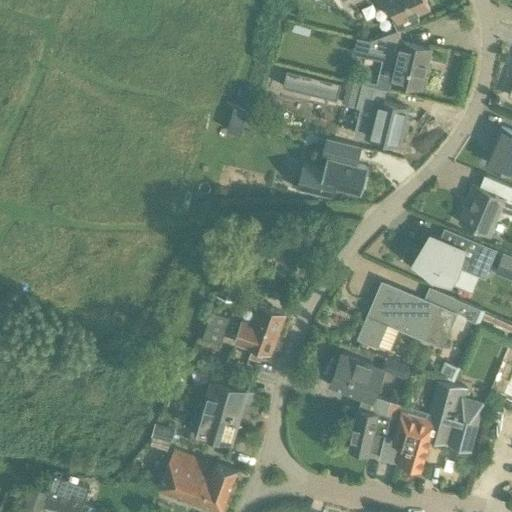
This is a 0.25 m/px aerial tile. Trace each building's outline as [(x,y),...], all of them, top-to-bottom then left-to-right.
[(389,8),(392,7),(397,18),(393,20),(398,30),(419,20),(416,11),(429,5),(426,0),(384,0),(388,9),(389,8)] [(371,40),(369,48),(384,52),(378,77),(422,88),(432,49),(403,42),(399,31),(371,40)] [(360,37),(358,45),(369,48),(371,40),(360,37)] [(362,83),(348,80),(343,100),(357,104),(362,83)] [(372,80),(371,85),(385,89),(389,90),(390,84),(372,80)] [(356,107),(360,108),(354,133),(398,144),(408,107),(382,100),(385,89),(371,85),(370,85),(362,83),(357,104),(356,107)] [(235,105),(229,130),(242,134),(248,108),(235,105)] [(511,130),(502,126),(487,162),(511,172),(511,130)] [(303,160),(296,187),(332,197),(334,186),(361,194),(368,166),(347,161),(348,155),(358,158),(362,146),(326,137),(322,154),(327,156),(324,166),(303,160)] [(511,186),(509,185),(504,198),(473,185),(467,200),(469,201),(460,221),(489,233),(496,218),(507,214),(511,216),(511,186)] [(484,277),(496,249),(445,227),(441,238),(430,234),(419,260),(437,268),(434,277),(450,284),(458,265),(484,277)] [(495,272),(511,278),(511,256),(503,253),(495,272)] [(228,263),(217,295),(235,301),(246,269),(228,263)] [(483,310),(454,298),(429,287),(424,300),(384,282),(360,338),(377,345),(387,322),(442,345),(451,323),(462,328),(467,316),(478,321),(483,310)] [(260,305),(253,324),(252,325),(278,335),(285,314),(260,305)] [(220,343),(230,315),(211,309),(202,337),(220,343)] [(234,340),(241,317),(231,313),(224,337),(234,340)] [(252,325),(253,324),(242,321),(235,341),(252,347),(249,355),(261,360),(264,352),(271,354),(278,335),(252,325)] [(386,415),(389,401),(373,395),(383,370),(342,354),(330,384),(363,397),(359,408),(386,415)] [(392,371),(396,361),(384,356),(380,366),(392,371)] [(444,360),(438,375),(453,380),(459,366),(444,360)] [(403,444),(398,461),(422,467),(431,437),(445,441),(450,442),(471,448),(479,419),(473,417),(476,407),(456,402),(458,397),(463,399),(466,385),(438,377),(428,415),(401,408),(394,436),(395,437),(394,442),(403,444)] [(212,378),(205,404),(224,410),(239,414),(246,388),(212,378)] [(167,394),(187,400),(191,387),(172,381),(167,394)] [(386,415),(389,415),(399,417),(401,408),(402,405),(389,401),(386,415)] [(224,410),(205,404),(197,429),(231,440),(239,414),(224,410)] [(386,415),(359,408),(350,448),(369,453),(371,444),(377,445),(381,430),(386,431),(389,415),(386,415)] [(169,445),(173,429),(155,423),(150,440),(169,445)] [(394,442),(395,437),(394,436),(386,435),(380,458),(398,462),(398,461),(403,444),(394,442)] [(222,511),(237,469),(175,447),(160,488),(222,511)] [(67,476),(65,481),(53,477),(42,507),(59,511),(76,511),(77,509),(80,510),(87,489),(73,484),(75,479),(67,476)] [(33,511),(39,511),(47,490),(30,485),(22,508),(33,511)] [(19,486),(15,495),(21,498),(25,488),(19,486)]
